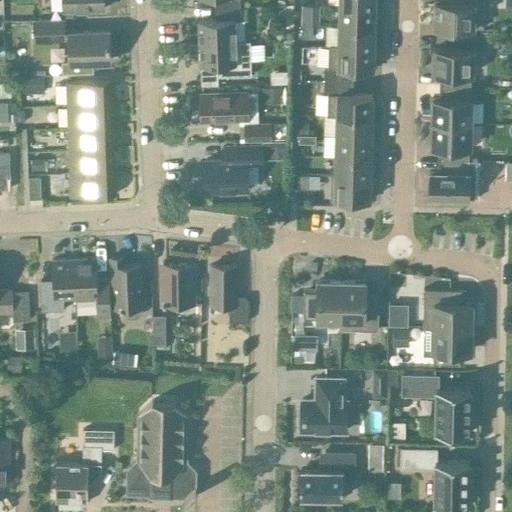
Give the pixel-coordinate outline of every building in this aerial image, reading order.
[(62,0),(63,10),(104,8),(103,0),(62,0)] [(483,0),(446,0),(447,2),(435,1),(435,25),(483,27),(483,0)] [(199,19),(200,40),(235,39),(235,20),(241,20),(240,5),(215,6),(215,19),(199,19)] [(375,26),(375,6),(339,5),(339,25),(377,27),(377,26),(375,26)] [(33,40),(66,39),(66,17),(33,18),(33,40)] [(313,24),(302,24),(301,37),(312,37),(313,24)] [(339,25),(338,45),(328,44),(328,45),(374,47),(375,27),(377,27),(339,25)] [(62,61),(62,72),(94,71),(93,60),(110,60),(109,29),(68,31),(69,61),(62,61)] [(218,76),(251,75),(250,41),(235,41),(235,39),(200,40),(200,64),(217,64),(218,76)] [(265,57),(264,41),(251,42),(252,57),(265,57)] [(374,47),(328,45),(327,66),(323,66),(323,79),(333,80),(334,67),(376,68),(376,67),(374,67),(374,50),(374,47)] [(434,47),(434,48),(433,72),(445,72),(444,86),(471,87),(471,73),(472,73),(473,48),(434,47)] [(111,79),(66,80),(67,104),(112,102),(111,79)] [(372,115),(373,94),(333,93),(333,80),(323,79),(322,93),(326,93),(326,114),(337,114),(374,115),(372,115)] [(470,99),(471,87),(444,86),(444,98),(433,98),(432,122),(471,123),(472,99),(470,99)] [(0,101),(0,110),(15,110),(14,93),(7,93),(7,101),(0,101)] [(240,93),(203,94),(204,118),(241,117),(240,93)] [(112,102),(67,104),(68,127),(113,125),(112,102)] [(15,110),(0,110),(0,120),(9,120),(9,119),(15,119),(15,110)] [(374,115),(337,114),(337,115),(336,135),(372,136),(372,116),(374,116),(374,115)] [(272,121),(244,121),(244,140),(272,140),(272,121)] [(470,146),(471,123),(432,122),(431,145),(443,145),(442,159),(469,160),(469,146),(470,146)] [(113,125),(68,127),(69,149),(114,148),(113,125)] [(372,136),(336,135),(336,155),(373,156),(373,155),(371,155),(372,136)] [(266,142),(226,143),(227,157),(201,158),(201,191),(250,189),(250,163),(266,163),(266,142)] [(114,148),(69,149),(70,172),(115,171),(114,148)] [(0,150),(0,161),(10,161),(10,150),(0,150)] [(336,155),(335,175),(371,175),(371,157),(373,157),(373,156),(336,155)] [(468,172),(469,160),(442,159),(442,171),(431,171),(430,196),(468,197),(469,172),(468,172)] [(10,161),(0,161),(0,188),(11,188),(10,161)] [(115,171),(70,172),(71,196),(116,194),(115,171)] [(372,199),(372,198),(370,198),(371,175),(335,175),(331,174),(330,200),(348,201),(348,198),(372,199)] [(42,197),(41,175),(29,176),(30,198),(42,197)] [(110,277),(107,277),(108,316),(111,316),(111,307),(123,307),(124,313),(129,317),(138,316),(142,311),(142,306),(145,306),(144,262),(125,263),(124,255),(109,256),(110,277)] [(96,257),(73,258),(73,296),(97,295),(98,316),(108,316),(107,277),(97,277),(96,257)] [(73,258),(51,259),(52,279),(40,279),(41,310),(64,309),(64,297),(73,296),(73,258)] [(194,302),(193,262),(162,262),(163,302),(194,302)] [(211,304),(229,304),(229,321),(246,321),(247,297),(236,297),(236,264),(211,264),(211,304)] [(340,319),(342,280),(318,280),(318,291),(304,291),(304,317),(318,317),(318,319),(340,319)] [(365,281),(342,280),(340,319),(340,329),(378,329),(379,292),(365,292),(365,281)] [(0,313),(13,313),(12,288),(0,288),(0,313)] [(424,288),(423,325),(433,325),(472,326),(472,303),(461,302),(461,289),(425,288),(424,288)] [(389,301),(388,323),(408,324),(408,301),(389,301)] [(166,315),(153,315),(153,342),(166,342),(166,315)] [(433,325),(433,327),(432,349),(433,349),(433,363),(460,363),(460,349),(471,350),(472,326),(433,325)] [(111,358),(111,347),(102,348),(98,352),(98,359),(111,358)] [(137,363),(138,351),(114,349),(113,361),(137,363)] [(386,366),(371,367),(371,396),(386,396),(386,366)] [(440,382),(459,383),(459,370),(440,369),(440,382)] [(438,374),(403,374),(402,374),(402,394),(437,394),(436,430),(449,431),(449,435),(465,435),(465,431),(470,431),(471,387),(438,386),(438,374)] [(343,398),(344,378),(344,377),(316,376),(316,398),(302,398),(302,429),(346,430),(346,399),(343,398)] [(126,493),(150,494),(181,494),(181,496),(197,496),(197,484),(197,469),(187,459),(188,415),(174,400),(152,399),(137,414),(136,458),(127,467),(126,493)] [(83,428),(83,461),(56,461),(56,500),(88,501),(88,482),(101,471),(102,448),(114,448),(114,429),(83,428)] [(0,480),(8,480),(9,438),(0,437),(0,480)] [(383,441),(369,441),(368,468),(383,468),(383,441)] [(437,447),(401,447),(401,467),(435,467),(434,503),(451,504),(451,506),(453,508),(462,508),(465,506),(465,504),(468,504),(469,460),(437,459),(437,447)] [(355,479),(355,451),(325,450),(325,468),(301,468),(301,496),(322,496),(322,501),(338,501),(338,497),(342,497),(343,479),(355,479)]
